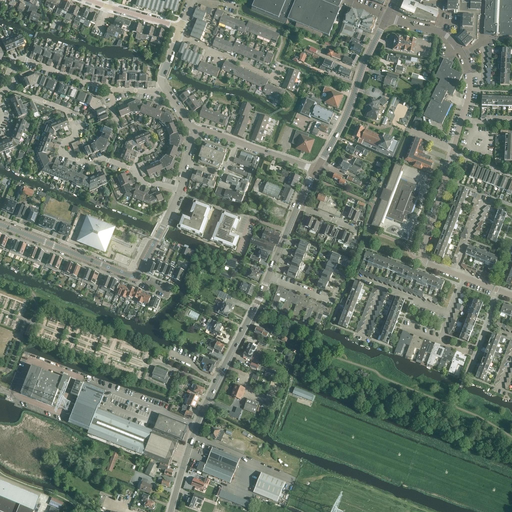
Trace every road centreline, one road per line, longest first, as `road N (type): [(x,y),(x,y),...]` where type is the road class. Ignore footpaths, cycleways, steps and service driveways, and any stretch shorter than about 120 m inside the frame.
road 1 (unclassified): [(462,276),(426,261),(423,249),(469,95),(468,66),(444,34),(386,17)]
road 2 (tertiary): [(170,511),(203,408),(268,276)]
road 3 (tertiary): [(315,170),(386,17)]
road 4 (unclassified): [(0,224),(136,277)]
road 5 (track): [(428,511),(332,475),(291,479)]
road 6 (residential): [(10,88),(11,65),(26,60),(110,89)]
road 7 (unclassified): [(315,170),(195,130)]
road 8 (residential): [(132,169),(62,154),(75,132),(66,110)]
